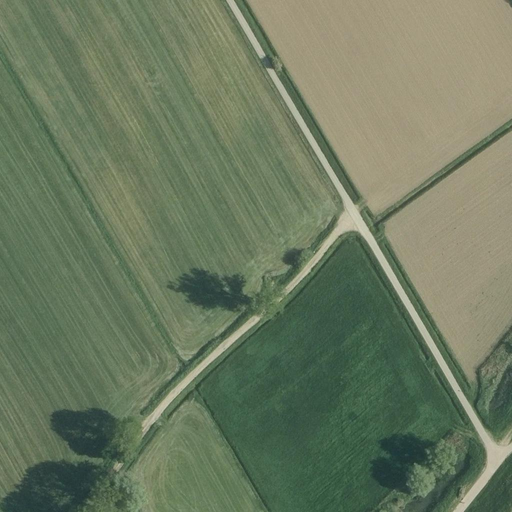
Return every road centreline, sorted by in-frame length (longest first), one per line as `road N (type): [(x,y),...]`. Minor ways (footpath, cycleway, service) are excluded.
road 1 (track): [(511,447),(499,459),(227,0)]
road 2 (track): [(87,511),(201,367),(353,217)]
